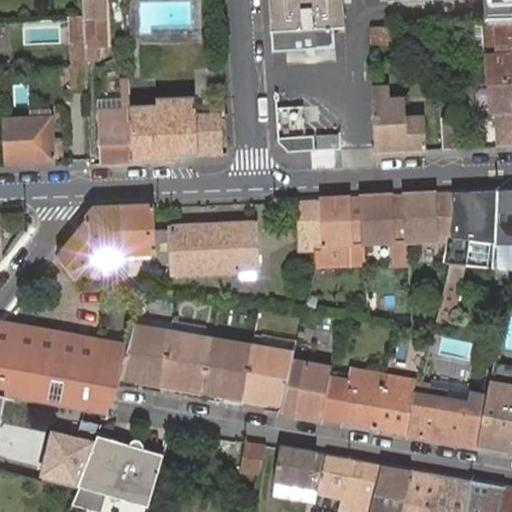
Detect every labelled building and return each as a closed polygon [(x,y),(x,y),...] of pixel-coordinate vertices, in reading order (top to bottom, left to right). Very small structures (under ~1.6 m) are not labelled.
[(84,0),(85,17),(87,43),(87,47),(87,60),(97,59),(97,47),(107,46),(104,0),(84,0)] [(265,0),(268,34),(269,52),(332,48),(330,30),(337,30),(340,30),(339,14),(338,0),(265,0)] [(511,0),(484,0),(486,24),(511,23),(511,0)] [(85,17),(71,17),(72,43),(87,43),(85,17)] [(511,54),(511,23),(486,24),(488,56),(511,54)] [(393,44),(392,28),(372,29),(372,45),(393,44)] [(511,84),(511,54),(488,56),(490,86),(499,85),(511,84)] [(488,56),(473,56),(475,86),(490,86),(488,56)] [(87,67),(72,68),(73,93),(89,93),(88,72),(87,67)] [(102,166),(135,164),(131,96),(130,81),(130,80),(119,81),(120,98),(99,98),(99,112),(102,166)] [(131,96),(135,164),(181,162),(181,157),(199,156),(196,98),(138,101),(137,81),(130,81),(131,96)] [(511,115),(511,84),(499,85),(490,86),(491,116),(496,116),(500,116),(511,115)] [(375,101),(388,101),(388,90),(374,90),(375,101)] [(377,153),(426,151),(426,119),(406,120),(405,100),(388,101),(375,101),(376,149),(377,153)] [(302,109),(276,111),(278,143),(289,153),(314,151),(315,135),(305,136),(302,109)] [(4,122),(5,164),(54,162),(54,158),(55,158),(61,158),(62,156),(62,142),(60,141),(52,141),(51,112),(39,113),(33,113),(34,120),(4,122)] [(511,147),(511,115),(500,116),(496,116),(491,116),(493,148),(505,148),(511,147)] [(206,156),(224,156),(222,117),(204,117),(206,156)] [(458,118),(442,118),(444,150),(462,149),(458,118)] [(497,206),(496,242),(494,270),(511,271),(511,191),(504,192),(498,192),(497,200),(497,206)] [(480,262),(479,268),(494,270),(496,242),(496,227),(465,226),(465,193),(464,194),(453,195),(452,241),(447,242),(446,257),(453,259),(480,262)] [(408,243),(447,242),(452,241),(453,195),(451,194),(451,202),(434,203),(434,195),(418,196),(414,196),(406,197),(408,243)] [(451,202),(451,194),(434,195),(434,203),(451,202)] [(391,243),(408,243),(406,197),(405,197),(405,204),(394,205),(392,241),(391,243)] [(392,241),(394,205),(391,205),(390,198),(364,199),(364,207),(364,208),(365,244),(391,243),(392,241)] [(350,199),(342,200),(342,245),(350,245),(352,268),(366,267),(366,255),(361,254),(361,244),(362,240),(361,237),(364,208),(364,207),(350,207),(350,199)] [(364,199),(350,199),(350,207),(364,207),(364,199)] [(342,200),(319,201),(320,246),(342,245),(342,200)] [(319,201),(297,202),(299,251),(316,251),(321,251),(320,246),(319,201)] [(58,257),(76,282),(93,260),(93,256),(125,255),(153,254),(153,253),(156,253),(155,230),(155,208),(122,209),(95,210),(89,218),(67,245),(58,257)] [(174,275),(174,278),(240,274),(241,274),(258,273),(256,223),(171,227),(172,230),(155,230),(156,253),(157,253),(158,276),(159,276),(174,275)] [(409,259),(408,243),(391,243),(392,267),(410,267),(409,259)] [(318,264),(317,267),(346,267),(346,252),(342,251),(342,245),(320,246),(321,251),(316,251),(316,263),(318,264)] [(153,253),(153,254),(148,273),(158,276),(157,253),(156,253),(153,253)] [(466,267),(451,265),(440,308),(437,322),(451,325),(466,267)] [(171,333),(173,325),(136,319),(134,327),(171,333)] [(129,347),(3,324),(0,328),(0,341),(123,366),(129,347)] [(213,341),(214,332),(173,325),(171,333),(213,341)] [(129,347),(123,366),(120,378),(163,386),(171,333),(134,327),(129,347)] [(213,341),(171,333),(163,386),(203,393),(213,341)] [(262,339),(254,337),(253,347),(260,349),(262,339)] [(260,349),(294,355),(297,345),(262,339),(260,349)] [(0,397),(5,399),(85,413),(108,417),(108,415),(109,414),(117,388),(118,386),(120,378),(123,366),(0,341),(0,397)] [(203,393),(244,400),(253,347),(213,341),(203,393)] [(294,355),(293,360),(305,362),(308,343),(298,341),(297,345),(294,355)] [(253,347),(244,400),(282,407),(283,405),(287,384),(294,355),(260,349),(253,347)] [(305,362),(293,360),(287,384),(283,405),(297,408),(295,416),(322,420),(323,418),(328,391),(329,387),(331,378),(334,368),(305,362)] [(495,380),(511,381),(511,364),(497,363),(495,380)] [(344,425),(375,430),(385,377),(353,371),(351,382),(350,391),(349,391),(329,387),(328,391),(323,418),(322,420),(344,425)] [(375,430),(406,436),(417,382),(385,377),(375,430)] [(331,378),(329,387),(350,391),(351,382),(331,378)] [(430,385),(470,394),(471,389),(431,380),(430,385)] [(486,399),(487,397),(470,394),(430,385),(423,383),(417,382),(406,436),(462,446),(478,448),(486,399)] [(486,399),(478,448),(494,452),(511,454),(511,446),(511,413),(501,411),(503,401),(486,399)] [(297,408),(283,405),(282,407),(281,411),(280,414),(295,416),(297,408)] [(95,445),(98,437),(102,427),(83,422),(78,441),(95,445)] [(54,435),(43,480),(78,488),(95,445),(78,441),(54,435)] [(109,491),(150,503),(159,473),(164,456),(142,450),(143,447),(143,445),(142,442),(140,440),(138,439),(135,439),(133,439),(131,441),(129,443),(129,446),(98,437),(95,445),(78,488),(79,489),(72,506),(91,511),(102,511),(107,497),(109,491)] [(267,446),(246,443),(241,473),(260,476),(267,446)] [(327,457),(280,449),(275,482),(318,490),(327,457)] [(327,457),(318,490),(318,493),(343,499),(340,511),(342,511),(370,511),(382,467),(353,461),(327,457)] [(401,511),(411,472),(382,467),(370,511),(401,511)] [(441,477),(411,472),(401,511),(464,511),(470,483),(441,477)] [(500,511),(505,489),(470,483),(464,511),(500,511)] [(318,490),(280,484),(277,501),(314,508),(318,493),(318,490)] [(511,511),(511,490),(505,489),(500,511),(511,511)] [(107,497),(148,510),(150,503),(109,491),(107,497)]
